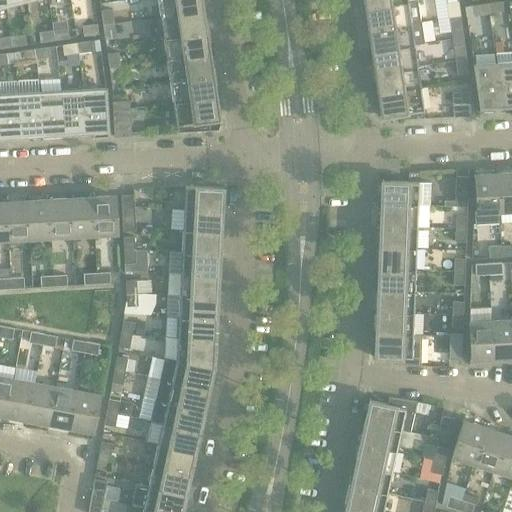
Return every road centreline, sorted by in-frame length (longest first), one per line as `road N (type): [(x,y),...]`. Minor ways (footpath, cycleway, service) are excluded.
road 1 (tertiary): [(266,511),(297,373),(300,153)]
road 2 (residential): [(204,511),(241,366),(243,156)]
road 3 (residential): [(0,169),(243,156)]
road 4 (residential): [(356,378),(363,149)]
road 5 (residential): [(243,156),(222,0)]
road 6 (residential): [(356,378),(511,395)]
road 7 (tertiary): [(300,153),(283,0)]
road 8 (residential): [(363,149),(344,0)]
road 9 (residential): [(363,149),(511,140)]
road 10 (residential): [(325,511),(356,378)]
road 11 (residential): [(0,442),(77,457),(66,511)]
